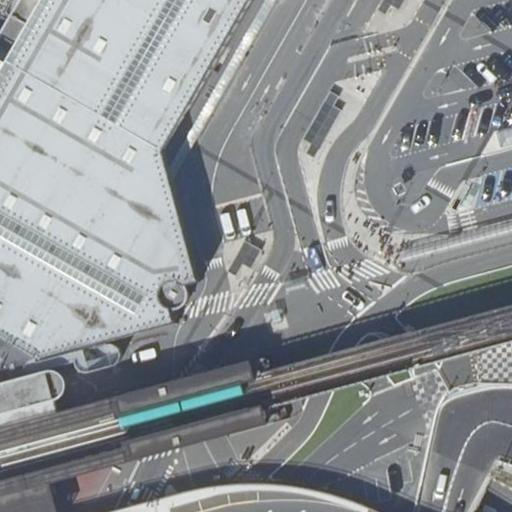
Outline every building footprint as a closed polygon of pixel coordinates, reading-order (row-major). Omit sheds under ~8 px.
[(0,511),(0,421),(50,409),(46,393),(51,391),(53,389),(56,385),(58,380),(57,374),(56,371),(53,368),(51,365),(48,364),(45,363),(42,363),(38,363),(36,353),(78,351),(180,323),(177,310),(182,309),(186,308),(189,305),(191,303),(192,299),(193,295),(193,291),(192,288),(190,285),(204,282),(169,151),(255,0),(43,0),(7,64),(0,60),(0,511)] [(384,0),(379,11),(387,16),(393,6),(401,11),(406,0),(384,0)] [(312,148),(307,157),(315,162),(342,114),(334,110),(339,100),(331,95),(304,143),(312,148)] [(399,258),(401,263),(511,233),(511,222),(398,253),(399,258)] [(229,273),(238,278),(245,266),(253,270),(263,252),(246,242),(229,273)] [(288,286),(290,293),(311,288),(309,281),(308,277),(287,283),(288,286)] [(0,439),(115,409),(116,413),(254,376),(253,370),(249,356),(50,409),(0,421),(0,511),(50,511),(43,481),(267,421),(262,405),(261,401),(123,439),(124,443),(0,474),(0,439)]
